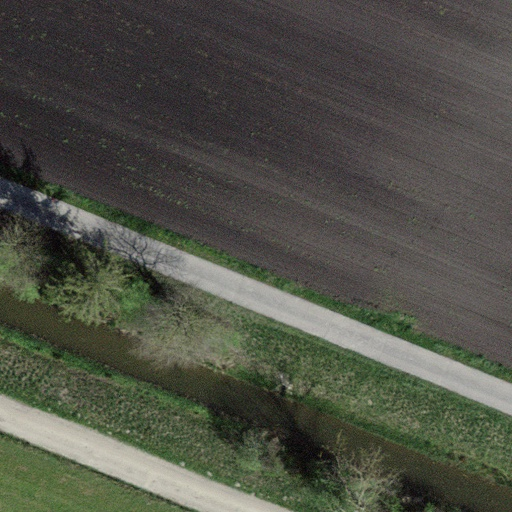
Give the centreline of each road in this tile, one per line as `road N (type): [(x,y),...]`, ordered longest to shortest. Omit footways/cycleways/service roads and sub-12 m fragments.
road 1 (track): [(0,194),(511,402)]
road 2 (track): [(0,412),(244,511)]
